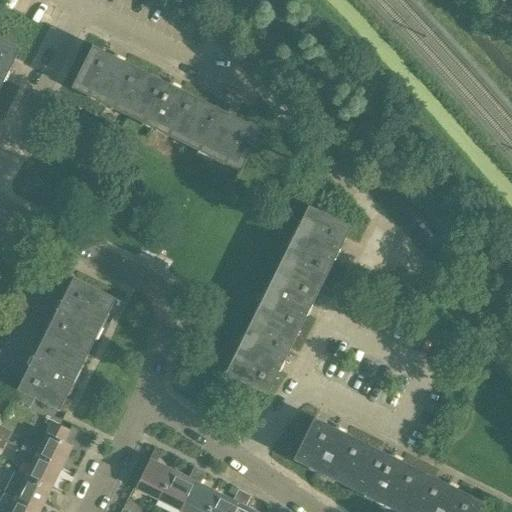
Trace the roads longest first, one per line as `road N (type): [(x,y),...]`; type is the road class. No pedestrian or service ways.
road 1 (residential): [(306,380),(407,430),(437,370),(334,319)]
road 2 (residential): [(145,394),(165,292),(0,211)]
road 3 (residential): [(0,182),(87,0)]
road 4 (residential): [(90,0),(228,69)]
road 5 (residential): [(85,511),(145,394)]
road 6 (residential): [(247,461),(145,394)]
